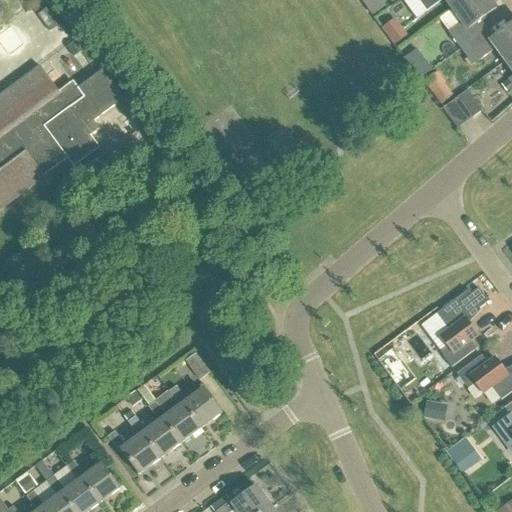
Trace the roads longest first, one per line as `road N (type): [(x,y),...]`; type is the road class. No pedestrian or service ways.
road 1 (residential): [(322,391),(293,314),(435,189)]
road 2 (residential): [(160,511),(322,391)]
road 3 (residential): [(373,511),(322,391)]
road 4 (residential): [(511,294),(435,189)]
